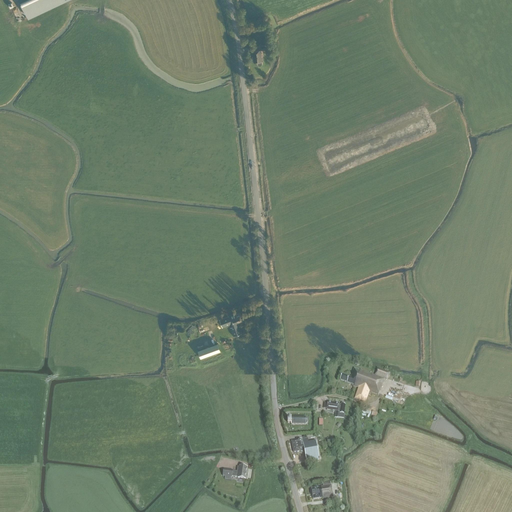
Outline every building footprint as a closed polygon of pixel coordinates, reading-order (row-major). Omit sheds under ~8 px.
[(19,0),(28,18),(65,0),(19,0)] [(262,64),(261,61),(262,61),(260,50),(252,51),(253,62),(257,62),(257,65),(259,66),(261,65),(262,64)] [(244,321),(241,313),(235,315),(235,313),(228,316),(219,319),(222,327),(231,324),(232,326),(230,327),(233,336),(242,333),(238,323),(244,321)] [(200,358),(220,351),(217,343),(197,351),(200,358)] [(365,403),(368,395),(370,396),(371,392),(378,395),(384,379),(354,368),(352,372),(350,377),(341,374),(339,380),(352,384),(352,385),(358,388),(354,398),(365,403)] [(387,379),(390,372),(377,368),(375,374),(387,379)] [(339,403),(327,402),(327,403),(324,402),(323,408),(326,409),(326,410),(336,411),(336,413),(337,413),(337,417),(344,418),(345,413),(344,413),(345,404),(341,404),(338,404),(339,403)] [(308,442),(307,439),(291,442),(293,452),(304,450),(306,460),(319,457),(316,441),(308,442)] [(237,467),(237,472),(233,471),(233,470),(224,469),(223,476),(225,476),(231,477),(232,477),(232,476),(238,477),(238,478),(246,479),(247,467),(239,466),(239,467),(237,467)] [(323,499),(332,498),(330,482),(323,483),(323,486),(317,487),(317,488),(311,489),(313,500),(319,499),(319,498),(322,498),(323,499)]
